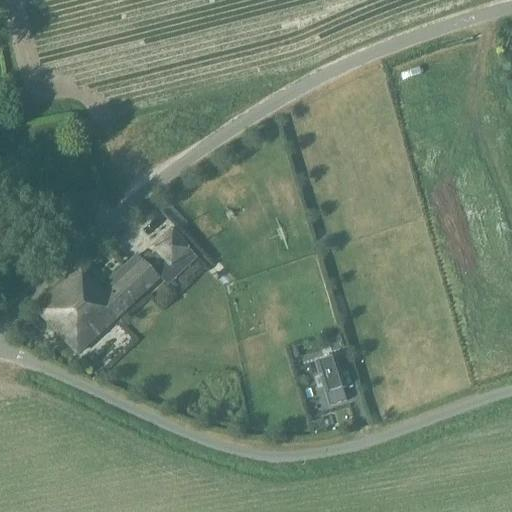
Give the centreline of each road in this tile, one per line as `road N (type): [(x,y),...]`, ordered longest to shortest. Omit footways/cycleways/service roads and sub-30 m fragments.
road 1 (unclassified): [(0,326),(171,173),(299,86),(432,30),(511,11)]
road 2 (unclassified): [(511,392),(362,445),(268,458),(222,449),(0,351)]
